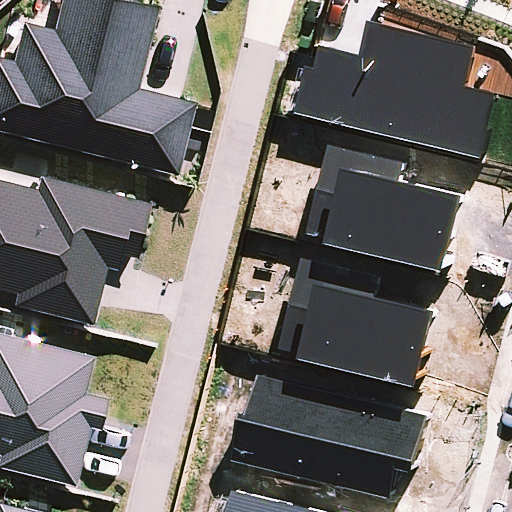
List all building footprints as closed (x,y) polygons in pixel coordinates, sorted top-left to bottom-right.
[(0,118),(177,164),(196,90),(138,75),(156,0),(59,0),(55,18),(23,10),(13,48),(0,44),(0,118)] [(488,150),(505,81),(474,74),(485,29),(379,3),(369,43),(330,34),(325,55),(315,53),(302,105),(488,150)] [(471,182),(479,171),(337,132),(315,224),(348,230),(349,226),(454,251),(471,182)] [(0,277),(15,281),(12,292),(93,313),(108,256),(117,259),(121,242),(136,246),(150,192),(39,163),(36,177),(0,167),(0,277)] [(440,290),(441,284),(324,254),(326,249),(311,245),(287,339),(317,347),(319,340),(426,367),(446,291),(440,290)] [(0,455),(75,475),(91,415),(100,417),(108,386),(86,380),(95,344),(0,320),(0,455)] [(418,458),(432,407),(266,365),(257,399),(251,397),(237,451),(394,491),(404,455),(418,458)] [(225,511),(368,511),(240,480),(231,511),(226,511),(225,511)] [(0,511),(67,511),(68,507),(0,489),(0,511)]
